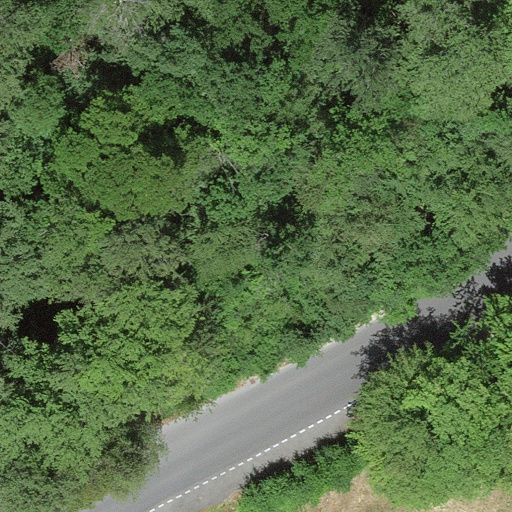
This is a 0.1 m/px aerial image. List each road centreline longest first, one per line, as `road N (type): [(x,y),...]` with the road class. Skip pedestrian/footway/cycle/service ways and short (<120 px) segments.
road 1 (tertiary): [(511,267),(395,348),(92,511)]
road 2 (track): [(395,348),(440,355),(511,317)]
